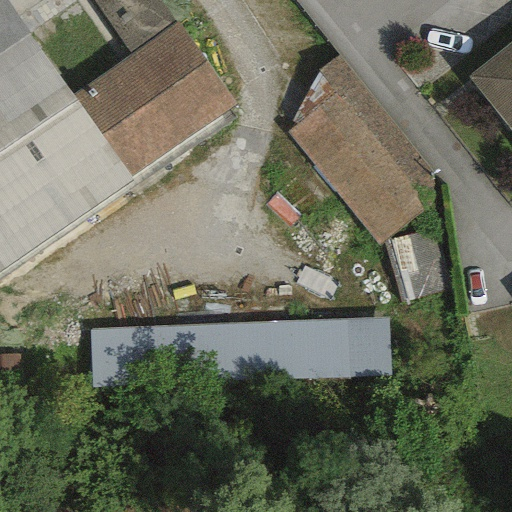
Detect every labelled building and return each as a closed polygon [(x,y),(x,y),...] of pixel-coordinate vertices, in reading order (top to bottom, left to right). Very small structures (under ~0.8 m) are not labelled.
[(0,0),(0,52),(27,34),(3,0),(0,0)] [(173,22),(157,0),(92,0),(131,52),(173,22)] [(131,52),(71,94),(129,177),(233,105),(173,22),(131,52)] [(27,34),(0,52),(0,270),(132,181),(129,177),(71,94),(27,34)] [(511,40),(466,77),(511,135),(511,40)] [(432,174),(336,54),(317,69),(291,122),(292,126),(285,133),(377,246),(422,210),(409,187),(432,174)] [(388,319),(87,329),(89,389),(390,379),(388,319)]
